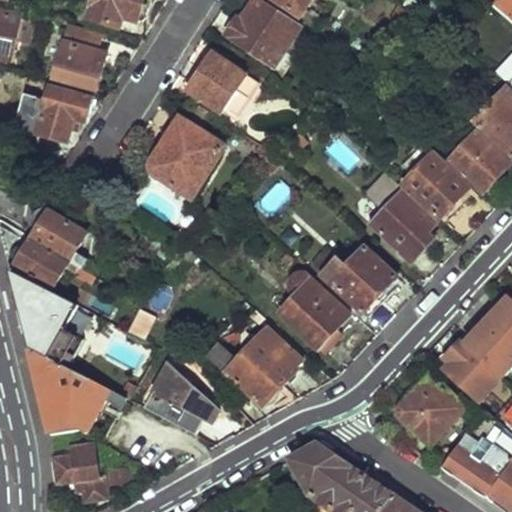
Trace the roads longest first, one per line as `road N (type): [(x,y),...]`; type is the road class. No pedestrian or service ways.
road 1 (residential): [(511,234),(367,388),(333,410)]
road 2 (residential): [(83,191),(198,0)]
road 3 (residential): [(333,410),(301,420),(141,511)]
road 4 (residential): [(333,410),(348,432),(464,511)]
road 5 (primary): [(27,511),(20,430),(1,356)]
